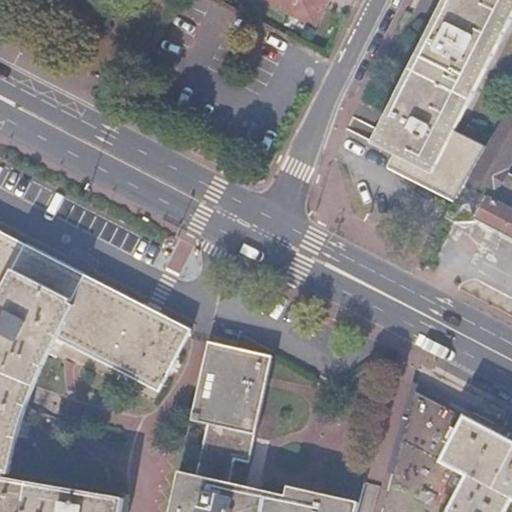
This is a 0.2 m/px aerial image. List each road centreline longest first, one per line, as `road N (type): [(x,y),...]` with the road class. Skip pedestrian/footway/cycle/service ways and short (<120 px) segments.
road 1 (primary): [(267,229),(0,92)]
road 2 (primary): [(511,358),(267,229)]
road 3 (residential): [(267,229),(379,0)]
